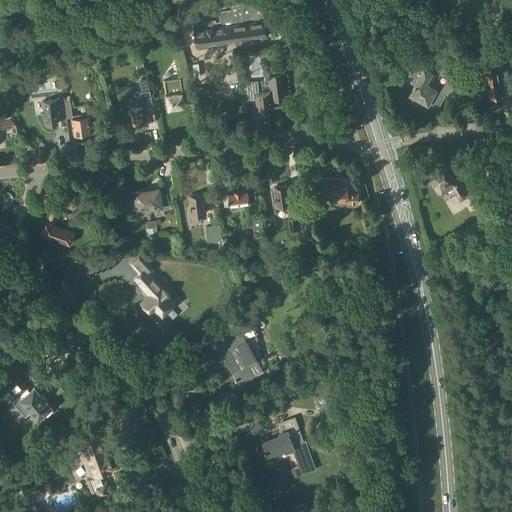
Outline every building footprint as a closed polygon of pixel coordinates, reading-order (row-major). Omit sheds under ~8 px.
[(246,31),(258,29),(254,2),(242,3),(242,2),(229,4),(230,5),(194,10),(198,39),(246,32),(246,31)] [(496,20),(488,22),(490,29),(497,27),(496,20)] [(396,55),(412,50),(409,38),(392,42),(396,55)] [(0,63),(13,61),(11,45),(0,47),(0,63)] [(496,49),(499,60),(505,58),(503,47),(496,49)] [(181,108),(181,107),(183,106),(185,104),(184,98),(184,92),(195,90),(184,51),(175,52),(180,78),(165,80),(167,94),(167,97),(169,106),(171,108),(173,108),(173,110),(181,108)] [(136,92),(136,97),(142,96),(142,97),(151,95),(147,78),(143,62),(136,64),(141,80),(144,91),(136,92)] [(421,66),(415,63),(409,74),(415,77),(412,82),(416,84),(411,93),(421,99),(421,100),(427,103),(427,102),(437,107),(445,94),(436,89),(437,88),(428,83),(428,82),(425,81),(431,71),(421,66)] [(503,96),(498,74),(497,71),(498,71),(497,64),(484,67),(490,98),(503,96)] [(8,88),(6,72),(0,73),(0,78),(1,78),(2,89),(8,88)] [(275,90),(276,99),(286,98),(283,72),(269,74),(271,91),(275,90)] [(258,80),(245,81),(245,86),(252,85),(253,94),(246,94),(247,100),(257,98),(259,109),(272,107),(271,99),(276,99),(275,90),(271,91),(259,92),(258,80)] [(252,85),(245,86),(246,94),(253,94),(252,85)] [(146,123),(142,97),(142,96),(136,97),(137,106),(130,107),(133,125),(146,123)] [(67,117),(65,101),(64,97),(58,98),(58,99),(42,100),(45,123),(57,122),(56,118),(67,117)] [(71,100),(65,101),(67,117),(73,116),(75,134),(91,132),(91,130),(97,130),(95,119),(89,120),(88,112),(73,114),(71,100)] [(22,129),(20,116),(1,120),(2,128),(12,126),(13,130),(22,129)] [(446,166),(436,172),(434,173),(439,182),(436,184),(440,192),(452,185),(461,200),(472,193),(468,187),(464,190),(455,175),(452,176),(446,166)] [(331,195),(331,198),(348,199),(348,203),(348,202),(358,202),(358,203),(359,203),(359,190),(358,190),(358,191),(348,191),(348,187),(342,187),(342,183),(328,183),(328,182),(328,195),(331,195)] [(288,185),(282,185),(281,184),(277,185),(277,186),(275,186),(277,205),(283,204),(284,208),(288,208),(290,217),(296,217),(296,215),(297,215),(296,209),(297,207),(297,206),(296,204),(290,204),(290,203),(288,185)] [(147,189),(150,207),(161,206),(161,209),(169,208),(167,194),(160,195),(159,188),(156,189),(156,188),(147,189)] [(138,209),(150,207),(147,189),(138,190),(138,191),(136,191),(137,200),(133,200),(134,209),(138,208),(138,209)] [(230,194),(223,194),(224,206),(231,206),(231,210),(238,209),(237,208),(237,206),(237,204),(238,204),(246,203),(250,203),(249,198),(249,197),(250,197),(250,195),(249,195),(249,194),(248,190),(247,190),(246,190),(245,189),(242,190),(240,191),(230,192),(230,194)] [(205,193),(188,195),(190,216),(198,215),(199,218),(204,218),(204,214),(207,214),(205,193)] [(98,198),(101,208),(112,204),(109,194),(98,198)] [(313,212),(320,211),(318,201),(311,202),(313,212)] [(60,210),(51,207),(42,234),(71,244),(76,231),(55,224),(60,210)] [(85,216),(90,225),(99,221),(95,212),(85,216)] [(301,216),(302,227),(312,226),(311,215),(301,216)] [(290,229),(297,228),(296,217),(290,217),(289,218),(290,229)] [(262,218),(252,219),(254,237),(264,236),(262,218)] [(222,240),(220,224),(206,226),(208,241),(222,240)] [(161,315),(174,302),(167,296),(169,294),(145,268),(135,277),(151,295),(143,302),(152,312),(155,309),(161,315)] [(232,371),(236,380),(237,379),(239,383),(255,374),(251,366),(258,362),(257,361),(263,358),(257,348),(260,347),(256,340),(258,339),(256,334),(258,332),(253,323),(217,342),(232,371)] [(6,379),(13,373),(8,368),(1,374),(6,379)] [(303,376),(307,380),(314,376),(311,371),(303,376)] [(17,376),(5,387),(14,397),(17,395),(20,398),(14,404),(21,412),(27,407),(37,418),(44,412),(47,415),(52,410),(50,407),(51,406),(34,386),(29,391),(26,387),(17,376)] [(276,436),(263,441),(269,456),(270,455),(271,458),(293,449),(298,465),(292,467),(291,469),(294,477),(296,477),(302,476),(303,474),(316,469),(306,439),(304,440),(295,416),(278,422),(280,432),(279,433),(280,435),(276,436)] [(106,457),(98,435),(82,441),(89,460),(86,461),(91,477),(89,478),(88,480),(91,488),(94,487),(100,502),(110,499),(109,496),(111,495),(106,482),(105,482),(101,474),(113,469),(108,456),(106,457)] [(31,506),(32,511),(44,511),(42,503),(31,506)]
